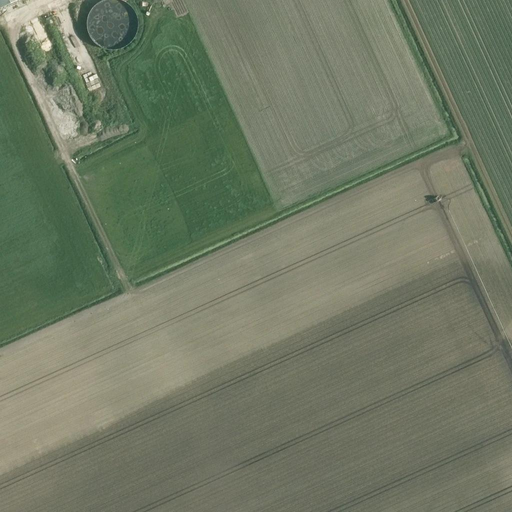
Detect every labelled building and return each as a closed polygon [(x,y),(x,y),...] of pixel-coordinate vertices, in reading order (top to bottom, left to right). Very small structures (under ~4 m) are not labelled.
[(0,0),(0,7),(0,9),(19,0),(0,0)] [(93,7),(89,12),(88,16),(87,19),(87,22),(87,26),(87,30),(89,36),(90,39),(92,42),(94,44),(96,46),(99,48),(102,49),(105,50),(108,51),(111,51),(115,51),(118,51),(123,49),(126,48),(130,45),(134,41),(136,36),(138,31),(138,28),(138,19),(137,16),(136,12),(131,7),(129,4),(123,0),(120,0),(104,0),(101,1),(97,3),(95,5),(93,7)] [(74,34),(66,39),(70,47),(79,41),(74,34)] [(101,86),(93,90),(100,104),(108,100),(101,86)] [(89,104),(93,113),(97,111),(93,102),(89,104)] [(70,116),(80,140),(89,137),(78,112),(70,116)]
